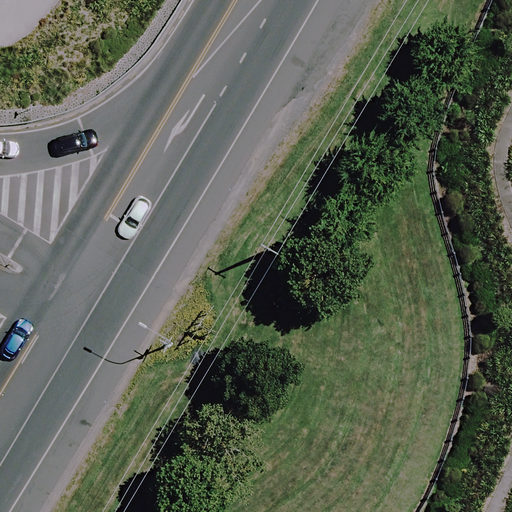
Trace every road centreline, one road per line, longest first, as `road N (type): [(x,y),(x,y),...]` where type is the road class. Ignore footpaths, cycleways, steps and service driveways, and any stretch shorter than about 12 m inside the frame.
road 1 (primary): [(83,314),(239,73)]
road 2 (primary): [(0,153),(80,142),(178,110),(239,73)]
road 3 (primary): [(0,443),(83,314)]
